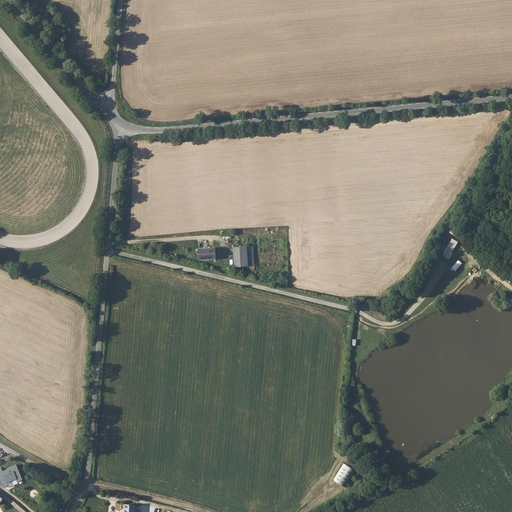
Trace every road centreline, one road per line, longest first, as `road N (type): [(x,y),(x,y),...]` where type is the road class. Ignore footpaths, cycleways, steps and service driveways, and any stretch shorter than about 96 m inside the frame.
road 1 (unclassified): [(72,511),(84,489),(123,124)]
road 2 (unclassified): [(123,124),(160,131),(511,97)]
road 3 (track): [(112,251),(360,309),(381,321),(409,314),(443,262)]
road 4 (unclassified): [(11,0),(105,109)]
